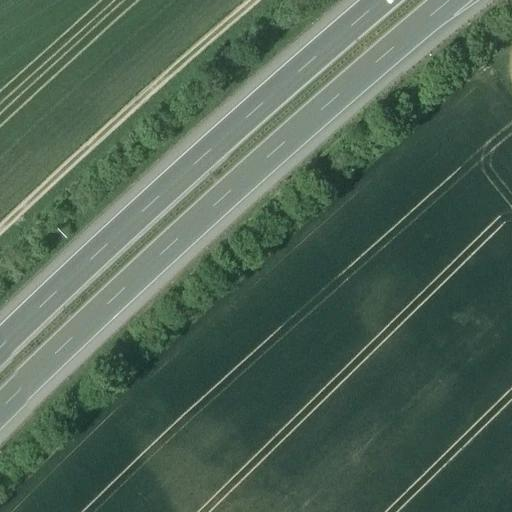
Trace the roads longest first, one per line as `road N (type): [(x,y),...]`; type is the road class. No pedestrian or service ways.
road 1 (motorway): [(0,409),(209,211),(451,0)]
road 2 (motorway): [(384,0),(0,347)]
road 3 (track): [(0,245),(262,0)]
